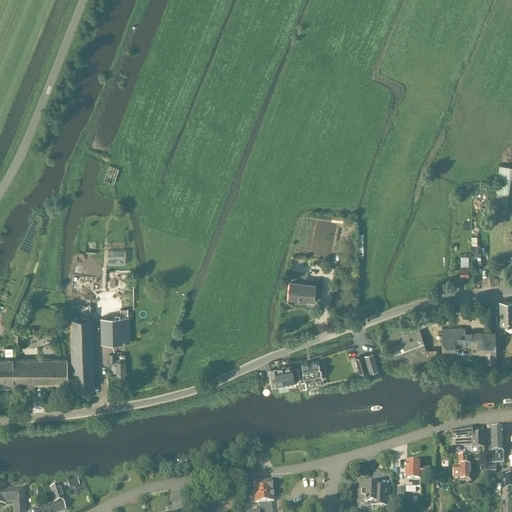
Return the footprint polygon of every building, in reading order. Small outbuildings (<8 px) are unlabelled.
[(118,169),(108,165),(103,181),(114,184),(118,169)] [(493,223),(494,223),(496,223),(503,224),(506,195),(496,194),(493,223)] [(0,305),(7,309),(20,282),(7,276),(0,289),(0,305)] [(316,284),(291,282),(289,300),(302,301),(302,299),(314,300),(316,284)] [(511,313),(511,301),(500,302),(500,314),(511,313)] [(69,306),(72,388),(93,388),(90,317),(89,305),(69,306)] [(484,309),(484,308),(472,308),(472,320),(484,320),(484,309)] [(441,320),(438,312),(383,332),(394,365),(401,363),(403,368),(413,364),(414,366),(431,361),(419,328),(441,320)] [(511,313),(500,314),(501,324),(511,323),(511,313)] [(127,316),(100,317),(101,343),(124,342),(128,342),(127,316)] [(444,329),(443,359),(478,359),(478,357),(485,357),(485,360),(496,360),(495,332),(466,332),(466,328),(444,329)] [(378,370),(373,353),(365,355),(370,372),(378,370)] [(355,358),(360,375),(368,372),(364,355),(355,358)] [(66,359),(15,359),(15,382),(66,381),(66,359)] [(303,364),(306,381),(322,378),(320,368),(319,368),(318,361),(303,364)] [(269,370),(272,387),(288,384),(289,386),(295,384),(294,382),(295,382),(295,380),(300,379),(297,368),(293,369),(292,366),(269,370)] [(485,448),(485,434),(473,435),(472,428),(453,431),(454,446),(473,446),(473,448),(485,448)] [(504,467),(504,446),(504,430),(492,430),(493,452),(490,452),(490,464),(490,472),(497,472),(497,467),(504,467)] [(469,456),(458,457),(458,467),(453,467),(453,478),(459,478),(460,482),(470,481),(469,456)] [(422,478),(430,478),(430,469),(422,468),(422,463),(407,463),(406,487),(420,488),(420,481),(422,482),(422,478)] [(77,479),(67,483),(69,489),(79,485),(77,479)] [(263,511),(261,481),(253,482),(254,503),(256,503),(256,510),(247,511),(263,511)] [(271,481),(261,481),(263,511),(272,511),(271,502),(273,502),(271,481)] [(358,491),(358,502),(372,503),(371,507),(383,508),(390,508),(391,489),(384,489),(378,489),(378,485),(361,484),(360,491),(358,491)] [(7,503),(13,503),(13,511),(24,511),(23,489),(6,491),(5,486),(0,486),(0,504),(7,504),(7,503)] [(47,506),(50,511),(60,511),(65,510),(62,501),(64,500),(58,486),(50,489),(54,503),(47,506)] [(405,488),(398,488),(397,506),(405,506),(405,488)]
